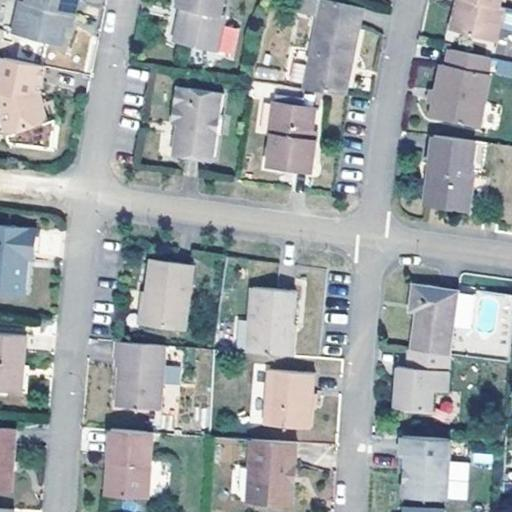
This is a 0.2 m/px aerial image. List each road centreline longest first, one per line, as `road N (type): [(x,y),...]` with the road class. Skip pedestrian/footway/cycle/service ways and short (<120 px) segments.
road 1 (residential): [(88,197),(64,511)]
road 2 (residential): [(88,197),(374,240)]
road 3 (residential): [(374,240),(354,511)]
road 4 (residential): [(413,0),(390,102),(374,240)]
road 5 (residential): [(126,0),(88,197)]
road 6 (residential): [(374,240),(511,256)]
